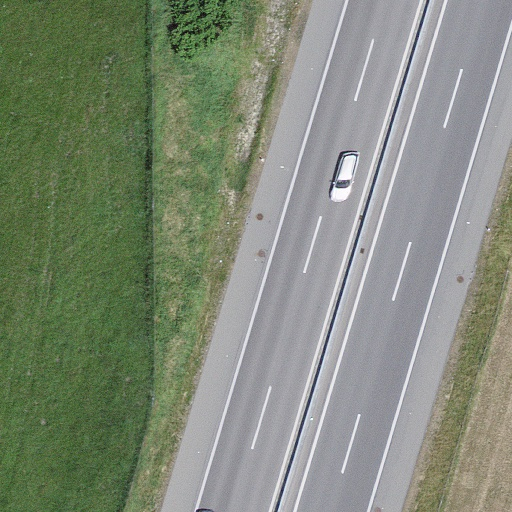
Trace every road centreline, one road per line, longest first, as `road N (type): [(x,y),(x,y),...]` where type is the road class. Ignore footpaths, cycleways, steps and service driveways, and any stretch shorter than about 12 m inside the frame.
road 1 (motorway): [(332,511),(484,0)]
road 2 (motorway): [(385,0),(234,511)]
